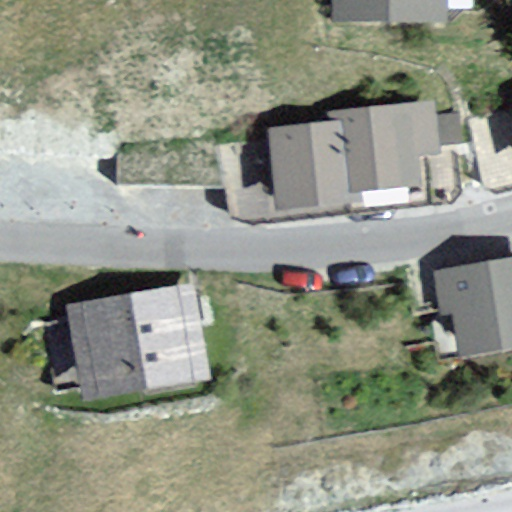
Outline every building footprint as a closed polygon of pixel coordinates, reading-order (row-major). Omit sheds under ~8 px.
[(454,0),(315,0),(316,18),(454,18),(454,0)] [(511,91),(493,96),(511,168),(511,91)] [(435,103),(250,121),(259,207),(444,188),(435,103)] [(511,251),(421,269),(437,352),(511,337),(511,251)] [(163,300),(40,316),(52,413),(175,398),(163,300)]
